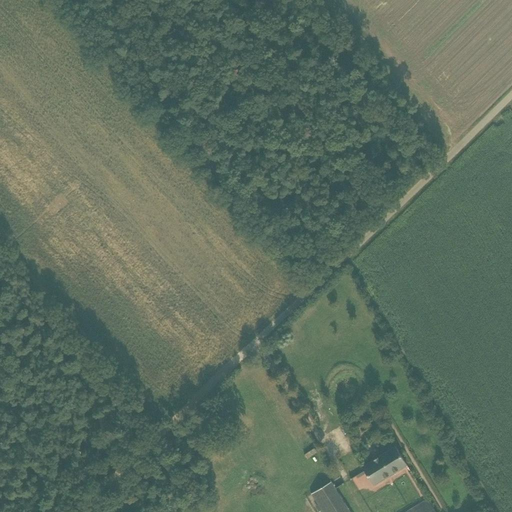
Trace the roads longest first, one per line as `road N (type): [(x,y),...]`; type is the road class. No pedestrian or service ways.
road 1 (unclassified): [(250,348),(511,94)]
road 2 (track): [(75,511),(250,348)]
